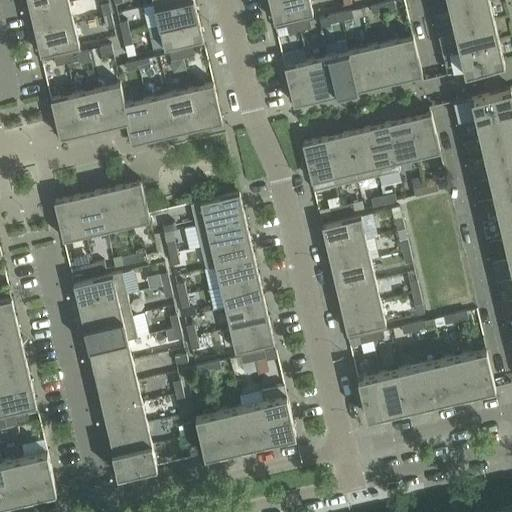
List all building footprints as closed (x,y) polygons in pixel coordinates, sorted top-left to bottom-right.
[(69,0),(28,0),(31,10),(70,1),(69,0)] [(195,0),(168,0),(155,3),(160,24),(199,15),(195,0)] [(270,0),(275,21),(314,12),(311,0),(270,0)] [(396,7),(394,0),(391,0),(383,2),(385,10),(396,7)] [(449,0),(451,8),(485,0),(449,0)] [(491,0),(485,0),(451,8),(456,28),(496,19),(491,0)] [(70,1),(31,10),(36,31),(75,22),(70,1)] [(112,13),(109,1),(101,3),(104,15),(112,13)] [(385,10),(383,2),(371,5),(373,13),(385,10)] [(354,17),(352,9),(341,12),(342,20),(354,17)] [(342,20),(341,12),(329,15),(331,22),(342,20)] [(115,25),(112,13),(104,15),(107,27),(115,25)] [(199,15),(160,24),(165,47),(204,37),(199,15)] [(312,27),(310,19),(299,22),(300,30),(312,27)] [(496,19),(456,28),(461,48),(500,38),(496,19)] [(131,31),(128,20),(120,21),(123,33),(131,31)] [(36,31),(41,53),(80,44),(75,22),(36,31)] [(300,30),(299,22),(287,25),(289,32),(300,30)] [(133,43),(131,31),(123,33),(126,45),(133,43)] [(423,73),(414,34),(391,39),(401,78),(423,73)] [(500,38),(461,48),(466,69),(505,60),(500,38)] [(401,78),(391,39),(370,44),(380,83),(401,78)] [(114,51),(112,43),(100,46),(102,54),(114,51)] [(380,83),(370,44),(349,49),(359,88),(380,83)] [(195,54),(194,46),(182,49),(184,57),(195,54)] [(184,57),(182,49),(170,52),(172,60),(184,57)] [(359,88),(349,49),(328,54),(338,93),(359,88)] [(80,59),(78,51),(66,54),(68,62),(80,59)] [(68,62),(66,54),(54,57),(56,65),(68,62)] [(338,93),(328,54),(307,59),(317,98),(338,93)] [(151,65),(150,57),(138,59),(140,67),(151,65)] [(140,67),(138,59),(126,62),(128,70),(140,67)] [(307,59),(285,64),(294,103),(317,98),(307,59)] [(126,102),(121,81),(97,87),(106,126),(127,121),(129,120),(124,102),(126,102)] [(214,81),(191,86),(200,125),(223,120),(214,81)] [(511,87),(511,85),(472,95),(477,116),(511,107),(511,87)] [(200,125),(191,86),(168,92),(178,131),(200,125)] [(106,126),(97,87),(75,92),(84,131),(106,126)] [(84,131),(75,92),(52,97),(61,136),(84,131)] [(178,131),(168,92),(146,97),(155,136),(178,131)] [(155,136),(146,97),(126,102),(124,102),(129,120),(127,121),(132,141),(155,136)] [(511,107),(477,116),(481,136),(511,128),(511,107)] [(441,149),(432,110),(409,116),(419,155),(441,149)] [(419,155),(409,116),(388,121),(400,169),(402,169),(400,159),(419,155)] [(400,169),(388,121),(367,126),(379,174),(400,169)] [(379,174),(367,126),(346,131),(358,179),(379,174)] [(511,128),(481,136),(486,155),(511,149),(511,128)] [(358,179),(346,131),(325,135),(337,184),(358,179)] [(325,135),(303,141),(315,190),(337,184),(325,135)] [(511,149),(486,155),(491,175),(511,170),(511,149)] [(511,170),(491,175),(495,195),(511,191),(511,170)] [(151,218),(141,179),(119,184),(128,223),(151,218)] [(439,190),(437,182),(426,185),(427,192),(439,190)] [(128,223),(119,184),(98,189),(107,228),(128,223)] [(427,192),(426,185),(414,187),(416,195),(427,192)] [(107,228),(98,189),(77,194),(86,233),(107,228)] [(240,190),(191,202),(196,224),(245,213),(240,190)] [(511,191),(495,195),(500,215),(511,212),(511,191)] [(397,199),(395,192),(384,194),(385,202),(397,199)] [(77,194),(55,199),(64,238),(86,233),(77,194)] [(385,202),(384,194),(372,197),(374,205),(385,202)] [(355,209),(353,202),(342,204),(344,212),(355,209)] [(344,212),(342,204),(330,207),(332,215),(344,212)] [(511,212),(500,215),(505,235),(511,233),(511,212)] [(245,213),(196,224),(201,245),(250,234),(245,213)] [(362,215),(323,224),(328,246),(367,237),(362,215)] [(398,229),(406,228),(403,216),(395,218),(398,229)] [(177,229),(175,221),(163,224),(165,231),(177,229)] [(250,234),(201,245),(206,266),(255,255),(250,234)] [(367,237),(328,246),(333,267),(372,258),(367,237)] [(411,249),(408,237),(400,239),(403,251),(411,249)] [(178,251),(175,239),(167,241),(170,252),(178,251)] [(413,260),(411,249),(403,251),(406,262),(413,260)] [(148,258),(146,250),(134,253),(136,261),(148,258)] [(181,262),(178,251),(170,252),(173,264),(181,262)] [(136,261),(134,253),(123,256),(124,263),(136,261)] [(207,267),(216,265),(221,285),(260,276),(255,255),(206,266),(207,267)] [(377,279),(372,258),(333,267),(338,288),(377,279)] [(107,268),(105,260),(93,262),(95,270),(107,268)] [(95,270),(93,262),(81,265),(83,273),(95,270)] [(123,270),(74,282),(80,304),(128,293),(123,270)] [(171,283),(168,271),(160,273),(163,284),(171,283)] [(260,276),(221,285),(226,306),(265,297),(260,276)] [(377,279),(338,288),(343,309),(382,300),(377,279)] [(420,291),(418,279),(410,281),(413,293),(420,291)] [(188,293),(185,281),(177,283),(180,294),(188,293)] [(174,294),(171,283),(163,284),(166,296),(174,294)] [(423,302),(420,291),(413,293),(415,304),(423,302)] [(128,293),(80,304),(85,325),(133,314),(128,293)] [(190,304),(188,293),(180,294),(183,306),(190,304)] [(12,296),(0,299),(0,322),(18,319),(12,296)] [(265,297),(226,306),(231,327),(270,318),(265,297)] [(382,300),(343,309),(348,331),(387,322),(382,300)] [(469,318),(467,310),(456,313),(457,320),(469,318)] [(181,325),(178,313),(170,315),(173,327),(181,325)] [(457,320),(456,313),(444,315),(446,323),(457,320)] [(133,314),(85,325),(89,346),(138,335),(133,314)] [(270,318),(231,327),(236,349),(275,340),(270,318)] [(18,319),(0,322),(0,344),(23,340),(18,319)] [(427,327),(425,320),(414,322),(415,330),(427,327)] [(415,330),(414,322),(402,325),(404,333),(415,330)] [(197,335),(195,323),(187,325),(190,336),(197,335)] [(183,336),(181,325),(173,327),(176,338),(183,336)] [(385,337),(383,329),(372,332),(373,340),(385,337)] [(373,340),(372,332),(360,335),(362,343),(373,340)] [(138,335),(89,346),(94,367),(133,358),(129,338),(138,336),(138,335)] [(200,346),(197,335),(190,336),(192,348),(200,346)] [(23,340),(0,344),(0,367),(27,361),(23,340)] [(487,346),(465,351),(474,391),(496,386),(487,346)] [(267,357),(265,349),(253,352),(255,360),(267,357)] [(465,351),(444,356),(453,396),(474,391),(465,351)] [(189,360),(187,352),(176,355),(177,363),(189,360)] [(255,360),(253,352),(241,355),(243,362),(255,360)] [(444,356),(423,361),(432,401),(453,396),(444,356)] [(133,358),(94,367),(99,388),(138,379),(133,358)] [(222,367),(220,360),(209,362),(211,370),(222,367)] [(27,361),(0,367),(0,389),(32,382),(27,361)] [(423,361),(402,366),(411,406),(432,401),(423,361)] [(211,370),(209,362),(197,365),(199,373),(211,370)] [(402,366),(381,371),(390,411),(411,406),(402,366)] [(381,371),(358,376),(368,416),(390,411),(381,371)] [(138,379),(99,388),(104,409),(143,400),(138,379)] [(184,390),(181,379),(174,381),(176,392),(184,390)] [(32,382),(0,389),(0,412),(38,404),(32,382)] [(187,402),(184,390),(176,392),(179,404),(187,402)] [(288,393),(264,398),(273,438),(297,433),(288,393)] [(264,398),(242,404),(251,443),(273,438),(264,398)] [(143,400),(104,409),(109,430),(148,421),(143,400)] [(242,404),(220,409),(229,449),(251,443),(242,404)] [(220,409),(196,414),(206,454),(229,449),(220,409)] [(18,423),(29,421),(27,413),(16,416),(18,423)] [(113,451),(114,451),(153,442),(148,421),(109,430),(114,450),(113,450),(113,451)] [(194,433),(191,421),(183,423),(186,434),(194,433)] [(197,444),(194,433),(186,434),(189,446),(197,444)] [(26,450),(49,447),(48,437),(25,439),(26,450)] [(114,451),(113,451),(119,474),(158,464),(153,442),(114,451)] [(58,489),(48,449),(25,455),(34,494),(58,489)] [(3,460),(12,500),(34,494),(25,455),(3,460)] [(0,502),(12,500),(3,460),(0,460),(0,502)]
